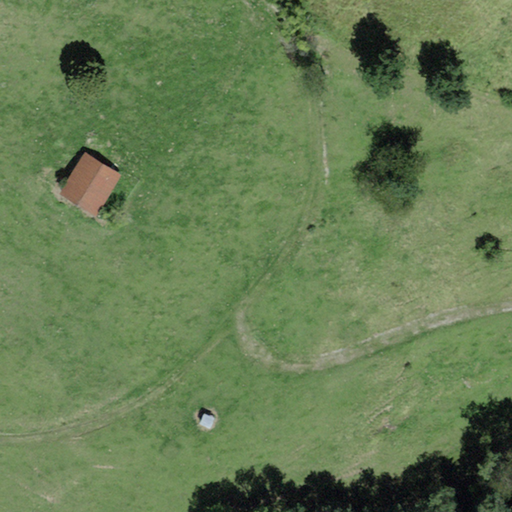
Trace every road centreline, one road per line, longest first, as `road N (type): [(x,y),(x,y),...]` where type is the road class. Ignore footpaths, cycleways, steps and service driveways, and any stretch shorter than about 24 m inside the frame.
road 1 (track): [(0,438),(74,433),(154,399),(237,324),(307,222),(321,156),(315,87),(291,33),(250,0)]
road 2 (track): [(511,309),(452,319),(307,366),(266,356),(233,328)]
